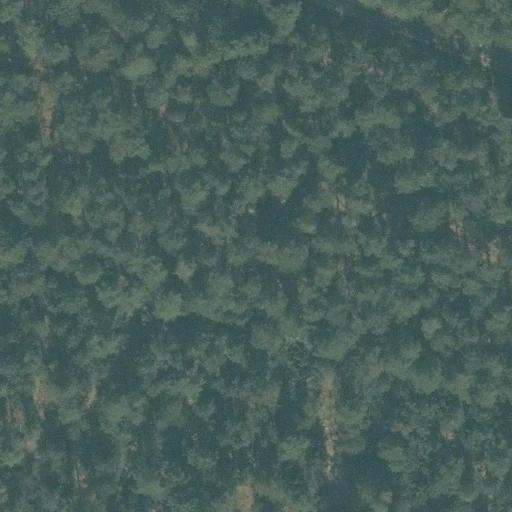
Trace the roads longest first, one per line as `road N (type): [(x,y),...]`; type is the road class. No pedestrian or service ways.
road 1 (track): [(511,423),(171,328)]
road 2 (tertiary): [(511,61),(338,0)]
road 3 (track): [(171,328),(0,279)]
